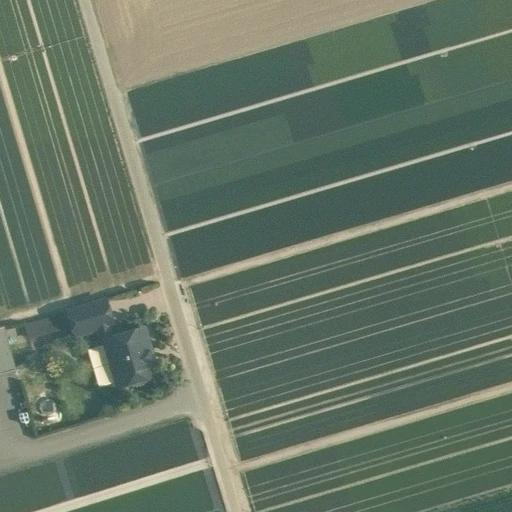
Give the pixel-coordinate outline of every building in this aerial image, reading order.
[(106,299),(67,311),(75,336),(96,330),(109,326),(113,325),(106,299)] [(58,317),(25,326),(28,338),(61,328),(58,317)] [(0,327),(0,374),(15,370),(3,326),(0,327)] [(109,326),(96,330),(99,343),(105,341),(105,340),(112,338),(109,326)] [(112,338),(105,340),(105,341),(118,386),(129,383),(134,385),(143,382),(146,378),(157,375),(143,329),(112,338)]
